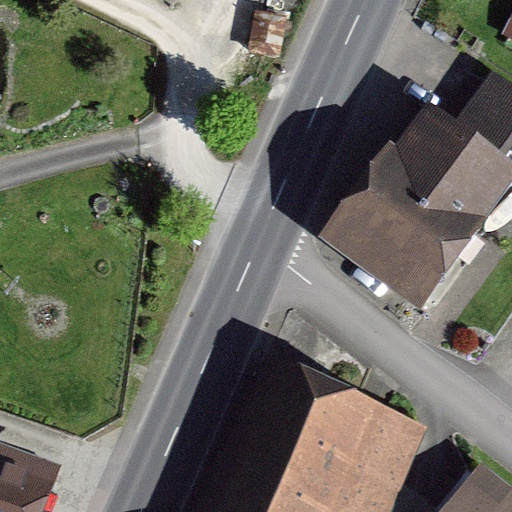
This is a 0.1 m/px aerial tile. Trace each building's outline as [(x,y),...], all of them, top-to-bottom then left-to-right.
[(257,14),(250,52),(277,57),(284,20),(257,14)] [(471,236),(511,184),(511,99),(496,87),(457,140),(430,119),(342,237),(414,291),(461,229),(471,236)] [(283,381),(225,511),(381,511),(413,440),(283,381)] [(0,511),(29,511),(42,482),(0,466),(0,511)] [(503,511),(475,489),(456,511),(503,511)]
